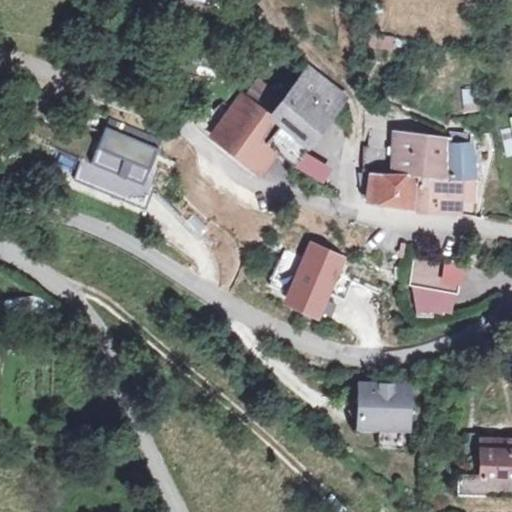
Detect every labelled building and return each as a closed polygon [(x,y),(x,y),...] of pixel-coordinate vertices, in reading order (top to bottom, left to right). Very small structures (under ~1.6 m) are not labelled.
[(372,35),(369,52),(393,55),(395,38),(372,35)] [(310,74),(278,112),(251,90),(239,106),(237,109),(216,136),(259,171),(275,149),(284,156),(292,163),(342,100),(310,74)] [(465,114),(482,112),(481,89),(463,90),(465,114)] [(166,141),(104,117),(76,182),(143,209),(166,141)] [(476,170),(474,147),(468,146),(468,136),(453,135),(453,138),(453,140),(401,136),(397,136),(396,147),(367,146),(366,171),(395,172),(394,175),(362,173),(360,190),(370,201),(415,209),(461,216),(461,208),(462,179),(477,179),(476,170)] [(487,148),(474,147),(476,170),(488,170),(487,148)] [(322,185),(333,170),(305,151),(295,166),(322,185)] [(475,208),(477,179),(462,179),(461,208),(475,208)] [(348,257),(309,240),(280,308),(319,323),(348,257)] [(471,264),(420,255),(415,286),(418,286),(460,293),(465,294),(471,264)] [(460,293),(418,286),(424,310),(457,311),(460,293)] [(359,385),(359,428),(409,429),(410,386),(359,385)] [(511,441),(466,441),(465,457),(481,457),(481,475),(458,475),(458,496),(504,497),(504,477),(511,477),(511,441)] [(450,511),(451,503),(434,502),(433,511),(450,511)]
